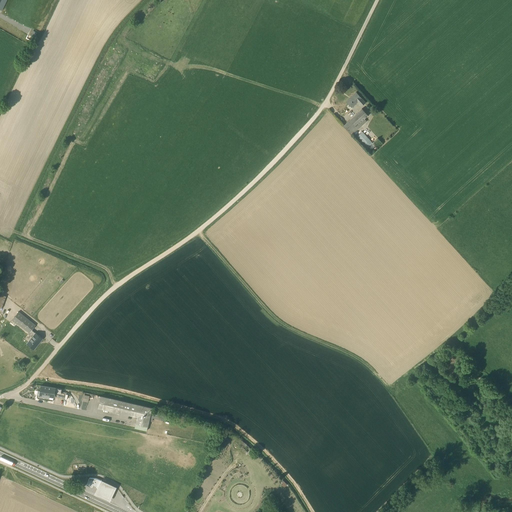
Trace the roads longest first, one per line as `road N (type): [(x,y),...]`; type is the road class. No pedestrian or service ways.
road 1 (track): [(71,334),(111,288),(239,198),(314,119)]
road 2 (track): [(383,383),(356,358),(277,321),(198,232)]
road 3 (unclassified): [(314,119),(378,0)]
road 4 (primary): [(120,511),(0,455)]
road 5 (unknown): [(129,424),(9,395)]
